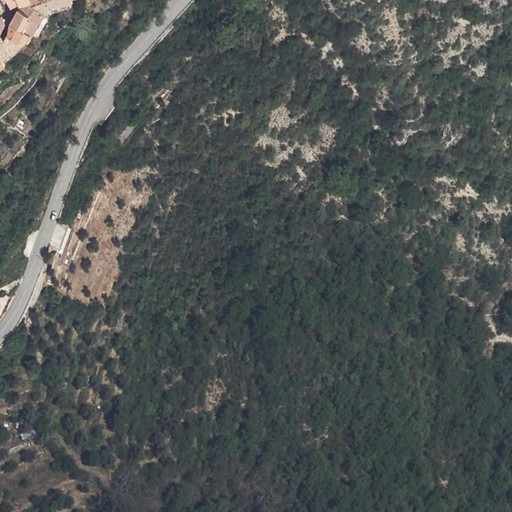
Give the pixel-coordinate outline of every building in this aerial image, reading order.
[(34,0),(35,4),(41,3),(42,7),(45,9),(50,4),(63,3),(72,0),(34,0)] [(11,17),(13,20),(32,34),(33,32),(40,17),(43,11),(35,4),(21,7),(17,14),(14,13),(11,17)] [(0,29),(0,52),(6,61),(27,44),(25,40),(31,35),(32,34),(13,20),(11,24),(10,30),(5,36),(1,31),(0,29)] [(18,118),(11,125),(21,132),(26,124),(18,118)] [(47,252),(57,256),(67,233),(57,228),(47,252)] [(71,234),(67,233),(57,256),(61,258),(71,234)]
